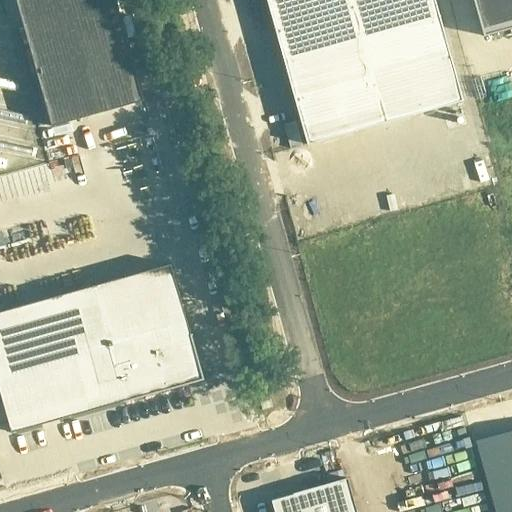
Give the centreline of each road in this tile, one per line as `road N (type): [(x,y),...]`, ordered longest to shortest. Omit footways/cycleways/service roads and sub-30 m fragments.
road 1 (unclassified): [(321,431),(204,0)]
road 2 (unclassified): [(321,431),(511,378)]
road 3 (unclassified): [(39,511),(202,466)]
road 4 (unclassified): [(202,466),(321,431)]
